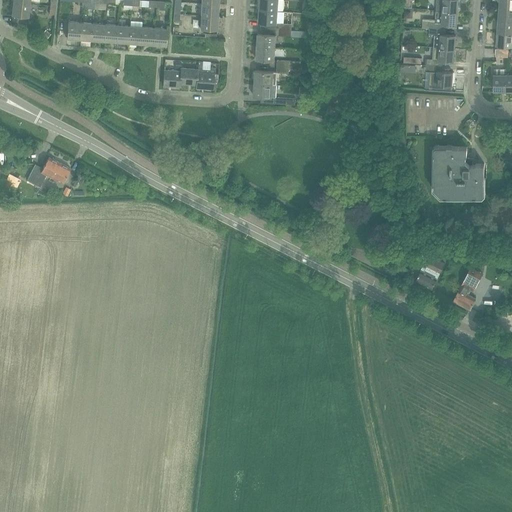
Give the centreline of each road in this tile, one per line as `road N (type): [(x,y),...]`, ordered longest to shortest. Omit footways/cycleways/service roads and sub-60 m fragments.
road 1 (tertiary): [(511,361),(20,108)]
road 2 (residential): [(2,30),(139,96),(217,102),(234,90),(240,0)]
road 3 (residential): [(511,111),(483,110),(473,99),(480,0)]
